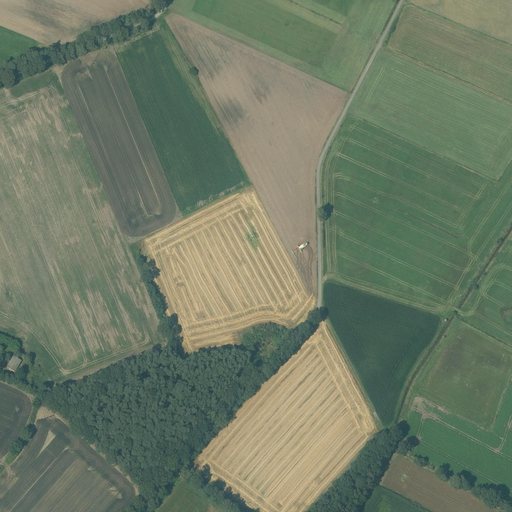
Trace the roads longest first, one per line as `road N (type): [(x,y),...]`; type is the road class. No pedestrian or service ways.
road 1 (unclassified): [(401,0),(320,158),(319,308),(137,511)]
road 2 (track): [(319,308),(392,445),(511,509)]
road 3 (unclassified): [(168,0),(147,21),(0,80)]
road 4 (track): [(378,46),(511,105)]
